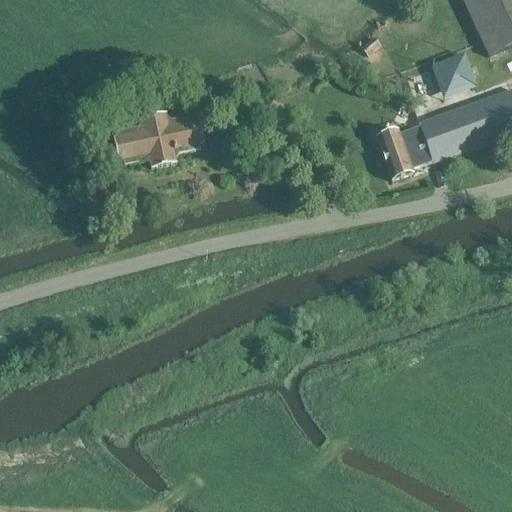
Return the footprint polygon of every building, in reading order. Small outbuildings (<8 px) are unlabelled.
[(511,0),(462,0),(492,60),(511,49),(511,0)] [(445,105),(480,92),(467,58),(434,70),(445,105)] [(399,132),(376,140),(392,184),(414,176),(413,172),(433,164),(434,168),(511,139),(511,91),(419,126),(420,129),(400,136),(399,132)] [(281,99),(271,104),(284,132),(294,127),(281,99)] [(169,122),(168,116),(142,123),(143,129),(118,135),(119,140),(116,141),(118,164),(125,164),(126,167),(149,164),(149,167),(152,166),(152,171),(179,166),(178,157),(203,153),(202,149),(207,147),(202,124),(199,124),(196,119),(173,123),(173,121),(169,122)]
